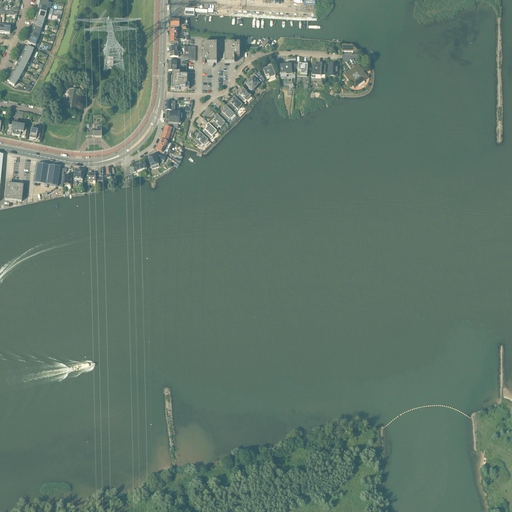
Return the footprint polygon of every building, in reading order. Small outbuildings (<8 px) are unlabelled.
[(38,7),(37,12),(49,15),(50,9),(47,8),(47,9),(38,7)] [(37,12),(35,17),(44,19),(44,20),(47,20),(49,15),(37,12)] [(34,22),(32,28),(41,30),(44,31),(45,26),(42,25),(34,22)] [(4,25),(3,34),(10,35),(13,26),(4,25)] [(29,38),(40,42),(42,36),(39,35),(31,33),(29,38)] [(177,37),(171,37),(170,43),(171,43),(171,46),(177,46),(177,43),(177,39),(183,39),(183,37),(177,37)] [(40,42),(29,38),(27,43),(29,44),(29,45),(37,48),(40,42)] [(217,44),(202,44),(202,45),(202,51),(205,51),(205,53),(202,53),(202,64),(205,64),(205,62),(207,62),(207,68),(213,68),(214,64),(217,64),(217,57),(221,46),(217,46),(217,45),(217,44)] [(225,51),(221,62),(225,62),(225,64),(234,64),(234,62),(234,58),(234,56),(237,56),(237,58),(240,58),(240,53),(240,51),(240,44),(237,44),(237,45),(234,45),(234,44),(225,44),(225,51)] [(25,48),(22,53),(33,58),(36,52),(27,48),(27,49),(25,48)] [(31,63),(33,58),(22,53),(20,58),(31,63)] [(28,68),(31,63),(20,58),(18,63),(26,67),(28,68)] [(295,69),(296,65),(296,64),(292,65),(291,62),(288,63),(288,64),(279,65),(280,74),(286,74),(286,75),(293,75),(293,74),(295,73),(295,69)] [(18,63),(15,67),(23,72),(26,67),(18,63)] [(308,63),(304,63),(304,65),(298,65),(298,74),(301,74),(300,75),(307,76),(308,63)] [(311,74),(311,77),(311,78),(312,78),(313,78),(314,78),(315,78),(315,77),(315,76),(321,77),(321,76),(325,76),(326,66),(322,66),(322,64),(318,64),(318,66),(313,65),(312,74),(311,74)] [(271,65),(268,66),(268,68),(263,70),(266,78),(269,77),(269,79),(276,77),(271,65)] [(337,78),(338,65),(328,65),(328,77),(337,78)] [(366,79),(358,66),(346,75),(354,87),(358,85),(359,85),(363,82),(363,81),(366,79)] [(15,67),(13,72),(20,76),(23,72),(15,67)] [(10,77),(17,81),(20,76),(13,72),(10,77)] [(252,91),(252,92),(261,82),(265,86),(267,84),(259,72),(255,76),(253,78),(251,80),(247,83),(248,83),(246,85),(249,89),(251,92),(252,91)] [(172,77),(171,89),(188,90),(188,76),(180,76),(180,73),(172,73),(172,76),(173,76),(173,77),(172,77)] [(10,77),(7,81),(9,83),(9,84),(14,87),(17,81),(10,77)] [(251,97),(243,89),(240,91),(242,93),(237,97),(243,103),(245,101),(246,102),(251,97)] [(76,111),(78,92),(70,91),(68,102),(65,102),(64,105),(63,105),(62,109),(76,111)] [(243,106),(234,98),(232,100),(233,102),(229,106),(235,111),(237,109),(238,110),(243,106)] [(177,111),(181,112),(181,109),(175,109),(175,104),(178,105),(179,102),(165,102),(165,111),(170,111),(177,111)] [(234,114),(226,106),(223,109),(224,110),(220,115),(228,122),(230,120),(229,119),(234,114)] [(169,113),(169,119),(181,119),(181,114),(180,114),(181,112),(177,111),(170,111),(170,113),(169,113)] [(225,123),(217,115),(215,118),(216,119),(211,124),(217,129),(219,127),(220,128),(225,123)] [(181,120),(181,119),(169,119),(168,124),(169,124),(169,127),(178,129),(178,127),(178,125),(181,125),(181,120)] [(15,137),(18,124),(12,123),(11,126),(11,127),(8,126),(6,134),(12,135),(12,136),(15,137)] [(18,124),(15,137),(16,137),(19,137),(20,136),(25,137),(26,130),(23,129),(23,128),(24,126),(18,124)] [(217,132),(209,124),(206,127),(207,128),(203,133),(209,138),(211,136),(212,137),(217,132)] [(29,137),(29,139),(35,141),(36,139),(36,138),(39,139),(40,135),(40,133),(37,132),(37,130),(38,128),(32,127),(31,128),(31,129),(31,132),(30,132),(30,133),(29,137)] [(99,127),(99,131),(97,131),(96,131),(93,131),(92,131),(86,138),(93,138),(102,137),(101,127),(99,127)] [(163,133),(170,135),(173,136),(174,136),(176,131),(178,131),(178,130),(178,129),(169,127),(168,128),(165,127),(163,133)] [(169,141),(170,135),(163,133),(162,139),(168,141),(169,141)] [(208,141),(200,133),(197,136),(199,137),(194,141),(200,147),(202,145),(203,146),(208,141)] [(161,140),(159,145),(165,148),(170,151),(172,147),(168,146),(167,145),(168,143),(161,140)] [(165,148),(159,145),(156,151),(166,156),(166,154),(168,155),(170,151),(165,148)] [(155,155),(148,158),(151,168),(158,165),(155,155)] [(147,169),(144,163),(133,166),(133,167),(131,168),(126,169),(127,176),(132,175),(135,173),(147,169)] [(35,173),(34,183),(63,188),(65,169),(60,169),(61,167),(50,166),(37,164),(35,173)] [(84,172),(79,171),(75,171),(74,182),(83,183),(84,172)] [(96,174),(88,174),(87,184),(92,184),(92,182),(95,182),(96,174)] [(12,185),(6,184),(4,203),(21,204),(23,186),(17,186),(17,184),(12,183),(12,185)]
